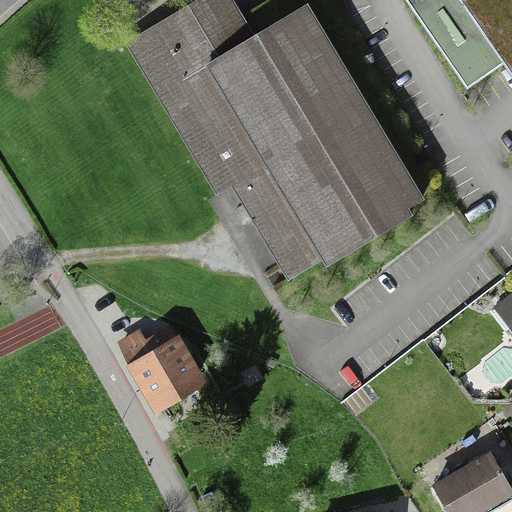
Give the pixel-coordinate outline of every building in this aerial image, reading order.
[(231,192),(287,289),(318,270),(423,211),(305,10),(254,39),(230,0),(204,0),(125,46),(215,201),(231,192)] [(460,0),(407,0),(405,2),(468,95),(504,71),(511,83),(511,0),(473,0),(464,6),(460,0)] [(511,306),(496,318),(511,338),(511,306)] [(177,343),(128,370),(155,417),(203,390),(177,343)] [(434,491),(445,511),(489,511),(511,500),(511,494),(493,460),(434,491)]
